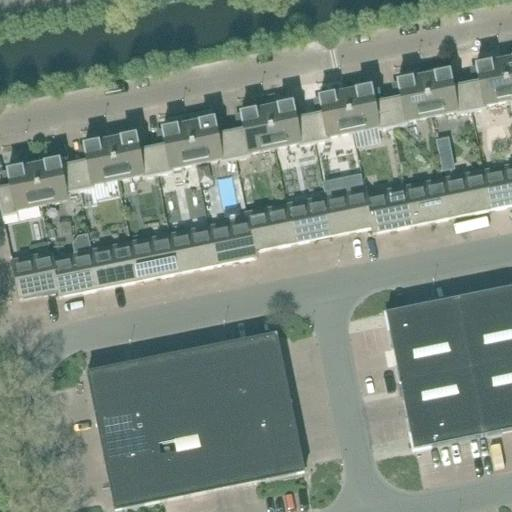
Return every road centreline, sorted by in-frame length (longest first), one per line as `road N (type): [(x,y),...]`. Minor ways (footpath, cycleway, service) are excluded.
road 1 (residential): [(0,133),(11,121),(511,23)]
road 2 (residential): [(315,286),(30,343)]
road 3 (residential): [(362,511),(315,286)]
road 4 (residential): [(511,246),(315,286)]
road 5 (residential): [(30,343),(64,511)]
